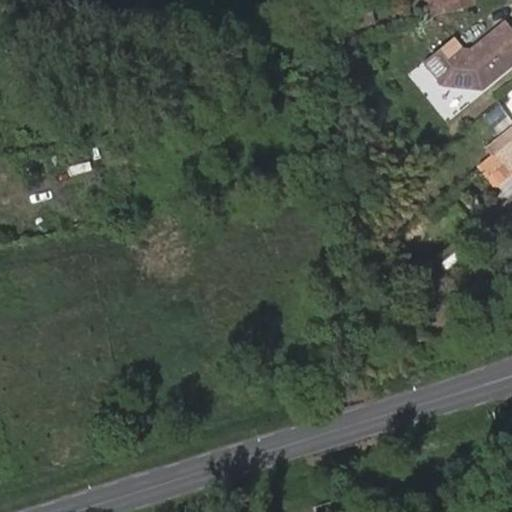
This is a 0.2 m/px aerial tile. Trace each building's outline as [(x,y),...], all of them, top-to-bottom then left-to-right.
[(443,0),(431,0),(436,17),(448,14),(443,0)] [(443,0),(448,14),(477,5),(475,0),(443,0)] [(482,90),(511,64),(511,31),(505,23),(470,52),(469,56),(465,56),(461,56),(461,52),(452,40),(424,64),(443,87),(482,90)] [(498,152),(511,140),(511,126),(492,143),(498,152)] [(511,170),(511,140),(498,152),(511,169),(511,170)] [(494,183),(511,169),(498,152),(481,167),(494,183)]
